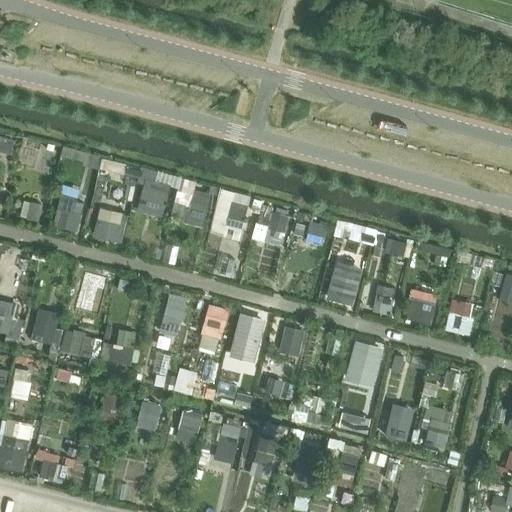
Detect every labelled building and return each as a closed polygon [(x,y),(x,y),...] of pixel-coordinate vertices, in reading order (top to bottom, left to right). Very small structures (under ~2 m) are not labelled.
[(65,145),(62,159),(102,167),(105,153),(65,145)] [(167,216),(179,174),(147,165),(135,207),(167,216)] [(195,186),(184,219),(203,225),(213,192),(195,186)] [(244,196),(224,191),(218,213),(238,218),(244,196)] [(73,202),(55,198),(50,218),(67,223),(73,202)] [(101,205),(94,234),(124,241),(131,212),(101,205)] [(265,240),(281,244),(290,213),(273,209),(265,240)] [(322,217),(302,211),(296,233),(316,238),(322,217)] [(157,229),(139,225),(134,244),(152,249),(157,229)] [(451,250),(429,245),(423,270),(445,276),(451,250)] [(340,266),(332,296),(352,302),(360,271),(340,266)] [(511,300),(511,271),(507,271),(501,298),(511,300)] [(415,286),(407,316),(431,323),(439,292),(415,286)] [(390,292),(373,287),(367,307),(385,312),(390,292)] [(186,301),(164,295),(159,317),(181,323),(186,301)] [(0,331),(21,336),(25,317),(17,315),(20,301),(0,296),(0,331)] [(198,345),(218,352),(232,307),(212,301),(198,345)] [(475,313),(456,309),(452,329),(470,333),(475,313)] [(260,343),(267,317),(248,312),(242,338),(260,343)] [(55,323),(37,318),(32,339),(50,344),(55,323)] [(287,323),(281,349),(301,353),(307,327),(287,323)] [(64,330),(63,351),(97,352),(98,331),(64,330)] [(345,338),(327,334),(322,354),(340,359),(345,338)] [(132,341),(114,337),(109,356),(128,361),(132,341)] [(169,374),(172,352),(159,350),(154,384),(196,390),(197,378),(169,374)] [(29,397),(32,369),(16,366),(13,395),(29,397)] [(0,382),(7,383),(8,368),(0,367),(0,382)] [(268,392),(295,396),(297,380),(270,376),(268,392)] [(103,414),(119,418),(124,394),(108,390),(103,414)] [(302,395),(302,416),(311,416),(311,422),(329,422),(328,395),(302,395)] [(145,397),(138,422),(157,426),(163,402),(145,397)] [(368,435),(374,410),(346,403),(341,420),(356,423),(354,432),(368,435)] [(199,412),(181,408),(176,427),(194,432),(199,412)] [(407,432),(409,416),(398,415),(396,431),(407,432)] [(448,422),(430,417),(425,437),(443,441),(448,422)] [(236,452),(244,426),(224,420),(217,446),(236,452)] [(277,429),(255,424),(250,446),(272,451),(277,429)] [(4,432),(0,464),(0,465),(25,469),(29,435),(4,432)] [(304,438),(297,468),(316,472),(323,443),(304,438)] [(343,443),(339,482),(356,484),(361,445),(343,443)] [(61,454),(47,451),(43,471),(56,474),(61,454)] [(506,486),(488,484),(485,506),(503,508),(506,486)]
